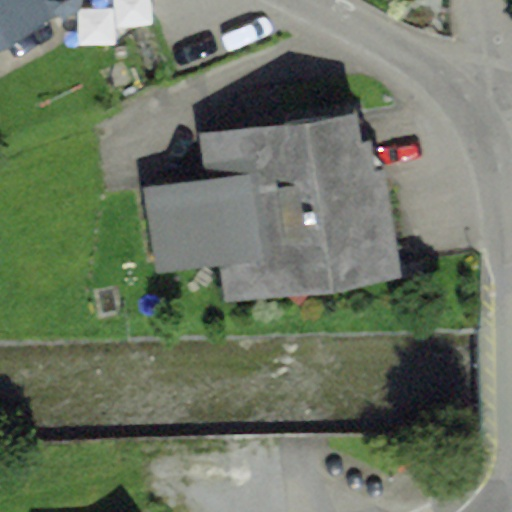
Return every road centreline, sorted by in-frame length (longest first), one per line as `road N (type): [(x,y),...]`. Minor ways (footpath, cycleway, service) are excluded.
road 1 (residential): [(511,346),(488,85)]
road 2 (residential): [(488,85),(317,0)]
